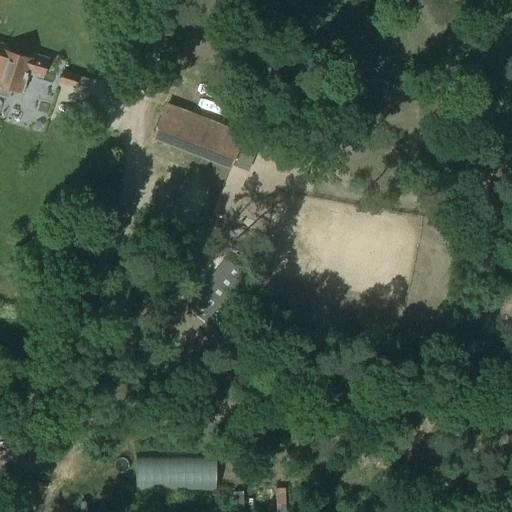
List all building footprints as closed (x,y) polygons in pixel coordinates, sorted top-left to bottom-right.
[(0,42),(0,92),(8,95),(11,86),(21,90),(27,70),(42,75),(47,61),(6,49),(7,44),(0,42)] [(60,68),(58,77),(75,81),(77,72),(60,68)] [(167,102),(155,133),(231,163),(243,131),(167,102)] [(219,459),(138,458),(138,486),(218,487),(219,459)] [(277,484),(277,508),(299,508),(300,485),(277,484)]
